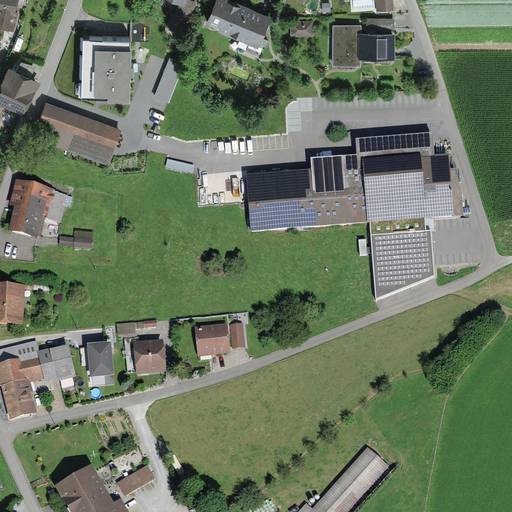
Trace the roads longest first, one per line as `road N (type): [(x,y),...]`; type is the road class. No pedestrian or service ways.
road 1 (residential): [(0,432),(237,369),(479,275),(488,242),(408,0)]
road 2 (residential): [(0,194),(75,0)]
